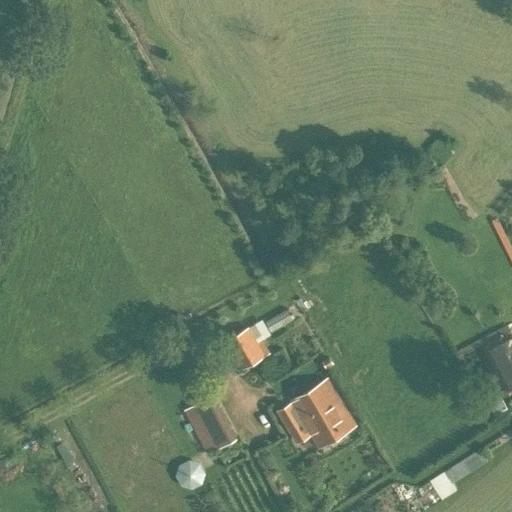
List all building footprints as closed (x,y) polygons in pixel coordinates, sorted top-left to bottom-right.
[(272,328),(289,316),(284,309),(267,321),(272,328)] [(262,318),(248,325),(225,339),(242,369),(270,353),(261,338),(270,333),(262,318)] [(481,345),(508,395),(511,392),(511,332),(510,330),(481,345)] [(290,400),(276,409),(297,443),(310,434),(319,447),(355,425),(327,377),(290,400)] [(184,409),(206,453),(236,438),(214,394),(184,409)] [(431,478),(443,497),(458,488),(454,481),(489,459),(482,447),(431,478)] [(206,463),(182,458),(177,482),(201,487),(206,463)]
